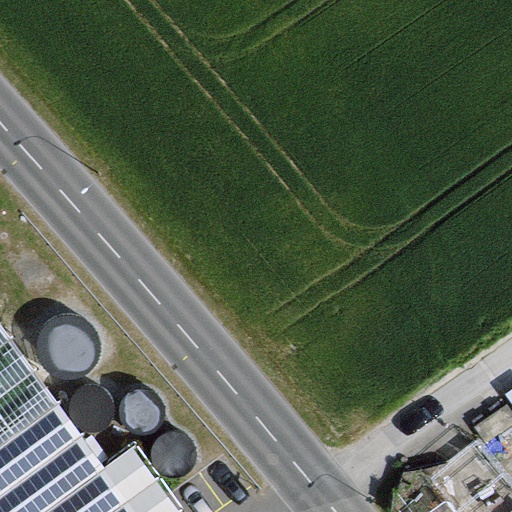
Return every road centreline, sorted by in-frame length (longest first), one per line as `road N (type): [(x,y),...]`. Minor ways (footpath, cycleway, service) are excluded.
road 1 (secondary): [(0,116),(339,511)]
road 2 (track): [(292,511),(511,362)]
